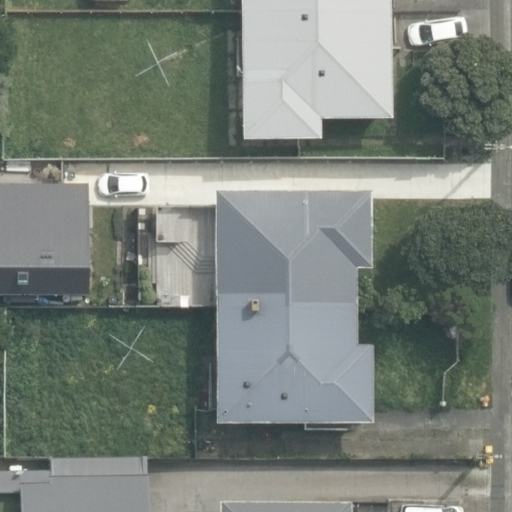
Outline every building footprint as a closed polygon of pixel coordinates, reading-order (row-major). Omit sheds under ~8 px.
[(242,0),(244,139),(320,139),(320,119),(392,119),(390,0),(242,0)] [(87,214),(88,185),(48,185),(48,213),(87,214)] [(216,190),(217,422),(371,421),(371,345),(356,345),(355,268),(371,268),(371,189),(216,190)] [(221,485),(220,511),(351,511),(351,502),(286,502),(286,484),(221,485)] [(391,496),(391,511),(466,511),(467,495),(391,496)]
